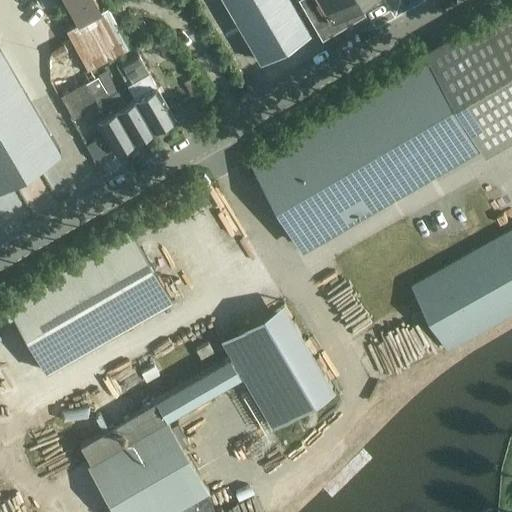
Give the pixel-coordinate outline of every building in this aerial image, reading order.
[(101,9),(95,0),(63,0),(76,23),(101,9)] [(288,0),(223,0),(259,61),(308,32),(288,0)] [(297,0),(321,40),(364,14),(358,3),(363,0),(297,0)] [(511,9),(257,159),(307,245),(480,143),(481,144),(511,126),(511,9)] [(177,30),(185,43),(195,37),(188,24),(177,30)] [(41,50),(55,43),(46,26),(33,32),(41,50)] [(96,60),(109,54),(102,39),(89,46),(96,60)] [(0,51),(0,185),(58,151),(0,51)] [(137,55),(121,64),(131,82),(126,85),(134,99),(135,99),(152,128),(172,116),(137,55)] [(105,70),(96,75),(133,139),(152,128),(135,99),(134,99),(125,105),(105,70)] [(97,121),(114,150),(133,139),(96,75),(84,82),(94,98),(104,117),(97,121)] [(84,81),(59,95),(72,118),(84,111),(81,105),(94,98),(84,82),(84,81)] [(128,224),(3,296),(45,370),(171,298),(128,224)] [(483,243),(413,283),(448,346),(511,310),(511,227),(505,231),(483,243)] [(229,356),(239,375),(270,429),(337,392),(287,305),(221,342),(229,356)] [(152,355),(164,375),(185,362),(173,342),(152,355)] [(207,342),(195,349),(200,358),(212,351),(207,342)] [(229,356),(79,444),(89,462),(86,464),(114,511),(221,511),(219,506),(212,508),(207,491),(207,490),(181,445),(188,441),(176,421),(170,425),(165,418),(239,375),(229,356)] [(151,363),(139,366),(145,390),(157,387),(151,363)]
